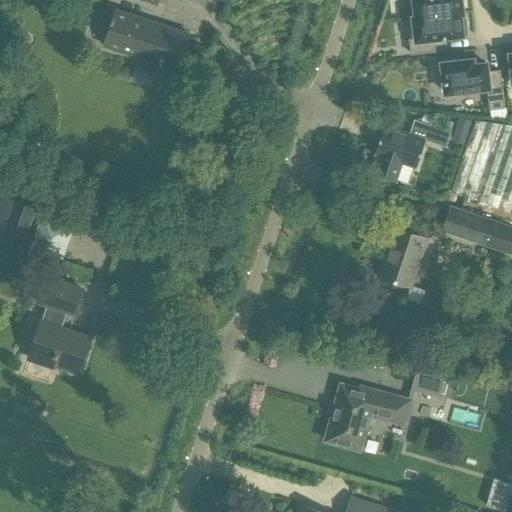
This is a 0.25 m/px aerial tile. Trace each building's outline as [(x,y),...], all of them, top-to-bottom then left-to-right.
[(407,19),(462,13),(460,0),(413,0),(415,17),(406,18),(407,19)] [(111,23),(104,45),(139,56),(142,47),(161,53),(158,63),(178,69),(189,35),(115,11),(113,18),(111,18),(110,22),(111,23)] [(462,14),(462,13),(407,19),(411,54),(434,51),(433,39),(466,35),(464,19),(460,20),(459,14),(462,14)] [(461,61),(441,63),(442,67),(438,67),(440,83),(444,82),(444,83),(445,93),(459,91),(459,96),(475,94),(475,90),(487,88),(489,101),(490,109),(503,108),(499,71),(487,72),(486,64),(473,65),(472,60),(461,61)] [(380,124),(371,153),(375,154),(368,173),(392,181),(398,162),(412,167),(421,139),(442,146),(447,131),(410,118),(405,132),(380,124)] [(450,192),(511,213),(511,126),(474,121),(450,192)] [(1,238),(22,245),(36,207),(14,200),(1,238)] [(442,230),(509,253),(511,245),(511,228),(450,207),(442,230)] [(40,214),(29,247),(62,259),(73,226),(40,214)] [(378,276),(410,287),(411,287),(411,286),(429,232),(422,230),(420,236),(394,227),(378,276)] [(82,289),(48,278),(40,302),(46,304),(41,322),(29,356),(78,372),(90,338),(61,329),(67,311),(74,314),(82,289)] [(416,373),(412,387),(412,389),(438,397),(439,396),(443,380),(416,373)] [(410,400),(359,386),(358,389),(340,384),(325,440),(360,450),(365,432),(369,415),(403,424),(410,400)] [(494,478),(489,503),(507,506),(511,481),(494,478)] [(345,511),(397,511),(351,496),(345,511)]
